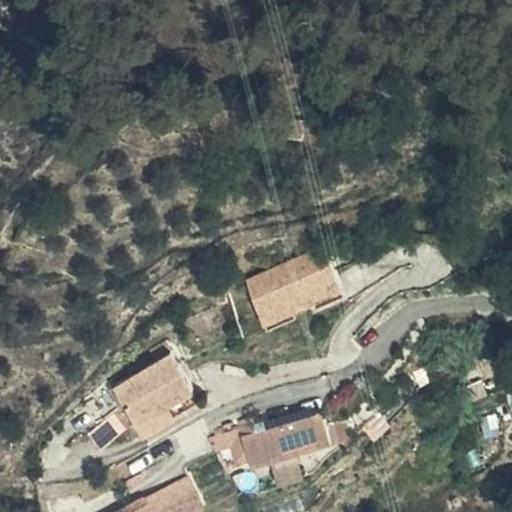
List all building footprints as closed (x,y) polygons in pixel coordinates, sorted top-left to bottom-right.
[(345,294),(329,246),(249,273),(265,321),(345,294)] [(108,377),(127,416),(185,388),(165,349),(108,377)] [(185,388),(127,416),(132,427),(190,398),(185,388)] [(511,413),(499,419),(510,448),(511,447),(511,413)] [(248,432),(234,436),(239,458),(241,465),(259,460),(281,455),(320,445),(312,416),(248,432)] [(247,427),(203,437),(206,450),(224,445),(228,461),(239,458),(234,436),(248,432),(247,427)] [(281,455),(259,460),(263,475),(285,470),(281,455)] [(167,511),(190,502),(175,470),(81,511),(167,511)]
